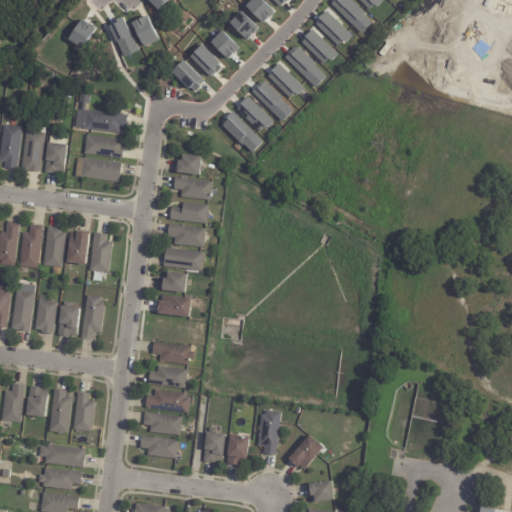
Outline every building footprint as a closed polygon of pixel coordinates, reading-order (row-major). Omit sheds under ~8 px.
[(149,0),(160,10),(169,0),(149,0)] [(244,4),(248,0),(263,0),(272,9),(273,8),(276,12),(269,19),(269,18),(263,24),(260,21),(261,20),(244,4)] [(272,0),(281,8),(288,0),(272,0)] [(362,34),(374,22),(350,0),(336,0),(332,5),(362,34)] [(359,0),(372,11),(382,0),(359,0)] [(315,24),(340,47),(352,34),(327,10),(315,24)] [(230,23),(242,11),(259,28),(253,35),(252,35),(252,36),(249,39),(248,38),(247,40),(230,23)] [(133,22),(144,48),(159,41),(149,15),(133,22)] [(109,24),(124,58),(139,51),(124,18),(109,24)] [(85,49),(96,27),(81,19),(70,41),(85,49)] [(326,66),(338,53),(313,29),(300,42),(326,66)] [(211,42),(223,30),(240,48),(229,60),(211,42)] [(191,57),(210,76),(210,75),(212,77),(216,73),(217,73),(223,67),(220,65),(222,63),(203,45),(202,45),(200,42),(193,49),(196,52),(191,57)] [(315,88),(327,77),(298,47),(286,58),(315,88)] [(184,61),(204,81),(200,86),(200,87),(197,91),(196,91),(195,92),(191,88),(190,90),(174,74),(175,74),(173,72),(184,61)] [(267,76),(292,100),(305,87),(279,63),(267,76)] [(294,110),(263,81),(252,93),(283,122),(294,110)] [(86,103),(84,103),(83,109),(126,115),(124,127),(118,126),(117,133),(82,128),(82,127),(73,126),(76,109),(79,109),(80,102),(77,102),(78,93),(88,94),(86,103)] [(274,120),(249,96),(236,110),(261,133),(274,120)] [(264,142),(233,113),(222,126),(252,154),(264,142)] [(5,126),(22,129),(17,171),(5,169),(6,163),(0,162),(0,154),(4,126),(5,126)] [(37,133),(45,134),(41,174),(22,171),(27,132),(37,133)] [(122,144),(120,158),(82,153),(84,134),(123,140),(122,144)] [(59,174),(58,173),(57,175),(45,174),(46,163),(45,163),(47,145),(49,146),(50,138),(68,140),(64,174),(59,174)] [(197,162),(195,175),(173,172),(174,160),(178,160),(179,154),(197,156),(197,162)] [(120,162),(117,181),(73,175),(76,156),(81,157),(82,156),(120,162)] [(209,187),(208,200),(178,197),(179,190),(171,189),(173,177),(210,181),(209,187)] [(208,210),(207,224),(170,220),(171,207),(182,209),(183,202),(209,205),(208,210)] [(9,224),(19,226),(14,269),(0,267),(1,262),(0,262),(0,236),(2,234),(7,235),(8,224),(9,224)] [(205,235),(204,248),(175,244),(176,238),(168,237),(169,224),(206,229),(205,235)] [(33,227),(43,229),(37,271),(19,268),(23,234),(30,235),(31,227),(33,227)] [(49,229),(63,230),(62,234),(66,234),(61,269),(43,267),(48,228),(49,229)] [(75,233),(90,235),(85,268),(67,265),(71,233),(75,233)] [(96,235),(107,236),(106,243),(112,244),(108,275),(89,272),(94,234),(96,235)] [(204,259),(202,272),(164,267),(166,248),(204,253),(204,259)] [(187,274),(185,294),(162,291),(163,278),(167,278),(168,272),(187,274)] [(18,286),(35,288),(34,296),(29,334),(10,331),(16,293),(17,293),(18,286)] [(11,293),(7,331),(0,330),(0,287),(7,288),(6,293),(11,293)] [(190,318),(158,314),(159,311),(158,311),(159,305),(160,301),(163,301),(163,295),(192,299),(190,318)] [(53,336),(41,334),(41,333),(34,332),(39,297),(52,298),(51,303),(57,304),(53,336)] [(97,335),(94,334),(93,342),(82,340),(87,297),(102,299),(101,304),(105,304),(101,335),(97,335)] [(73,305),(73,309),(80,310),(78,336),(72,336),(72,337),(61,336),(61,326),(60,326),(62,308),(65,308),(66,303),(74,303),(73,305)] [(194,360),(190,359),(189,367),(159,362),(160,355),(152,354),(154,342),(191,347),(191,352),(195,353),(194,360)] [(187,377),(185,389),(148,384),(149,372),(157,373),(158,366),(187,370),(187,377)] [(15,384),(26,386),(21,423),(3,421),(6,391),(12,392),(13,384),(15,384)] [(32,386),(44,388),(44,390),(48,391),(45,417),(27,416),(30,386),(32,386)] [(57,390),(67,391),(67,397),(73,398),(68,434),(63,433),(62,435),(59,435),(58,433),(50,432),(55,390),(57,390)] [(188,414),(145,409),(147,396),(154,397),(155,390),(186,393),(185,398),(190,398),(188,414)] [(80,392),(90,394),(89,402),(95,402),(91,433),(73,430),(78,392),(80,392)] [(269,411),(282,413),(276,456),(265,455),(265,447),(259,446),(262,415),(267,416),(267,411),(269,411)] [(181,426),(180,437),(149,433),(150,426),(143,425),(145,413),(182,418),(181,426)] [(208,433),(226,435),(223,462),(217,462),(216,463),(204,462),(207,433),(208,433)] [(177,451),(176,460),(148,456),(148,449),(141,449),(142,436),(179,441),(177,451)] [(324,448),(305,470),(300,466),(298,469),(289,460),(309,436),(324,448)] [(233,437),(249,439),(247,460),(242,460),(242,466),(229,465),(230,458),(229,457),(231,437),(233,437)] [(85,450),(83,469),(45,464),(45,457),(38,457),(40,447),(47,448),(47,445),(85,450)] [(0,468),(8,469),(8,477),(0,476),(0,468)] [(82,474),(81,486),(72,485),(71,491),(42,487),(42,483),(38,483),(39,475),(43,476),(44,469),(82,473),(82,474)] [(332,489),(333,500),(313,503),(312,496),(309,496),(308,485),(331,482),(332,489)] [(79,499),(78,510),(67,509),(66,511),(40,511),(43,494),(79,498),(79,499)]
